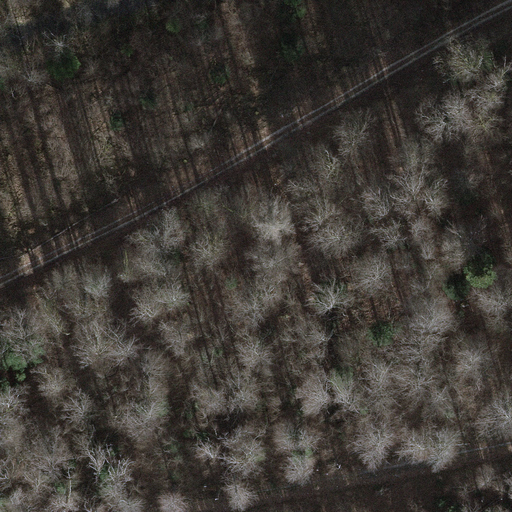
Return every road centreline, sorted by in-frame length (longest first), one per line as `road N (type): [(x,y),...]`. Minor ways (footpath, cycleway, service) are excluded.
road 1 (track): [(0,275),(511,1)]
road 2 (track): [(511,446),(181,511)]
